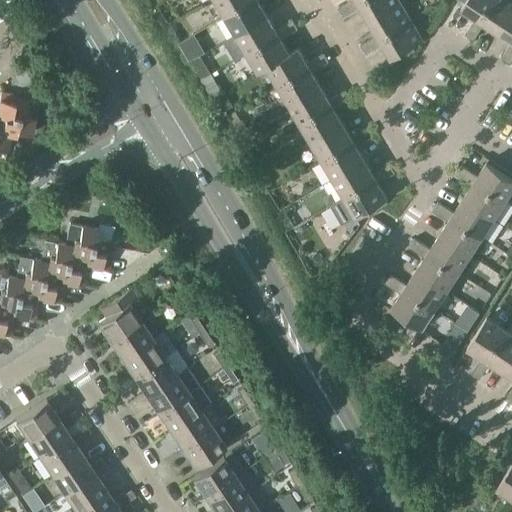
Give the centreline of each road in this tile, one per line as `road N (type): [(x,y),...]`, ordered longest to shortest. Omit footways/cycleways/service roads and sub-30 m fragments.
road 1 (tertiary): [(396,511),(149,108)]
road 2 (residential): [(511,415),(434,371),(358,306),(415,184)]
road 3 (residential): [(168,511),(53,337),(0,375)]
road 4 (residential): [(415,184),(336,44),(301,0)]
road 5 (unclassified): [(0,207),(149,108)]
road 6 (unknown): [(384,127),(452,42),(490,71)]
road 7 (tertiary): [(74,0),(149,108)]
